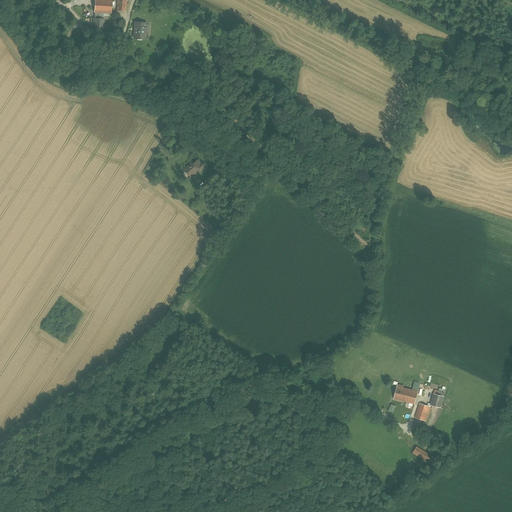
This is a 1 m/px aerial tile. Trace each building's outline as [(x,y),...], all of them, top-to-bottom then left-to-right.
[(112,0),(95,0),(94,13),(95,13),(104,13),(111,14),(112,0)] [(118,0),(118,11),(126,11),(126,0),(118,0)] [(94,18),(94,23),(95,23),(94,30),(104,31),(105,19),(103,19),(94,18)] [(150,24),(136,23),(135,37),(149,38),(150,24)] [(194,164),(193,163),(185,170),(191,177),(199,170),(200,171),(205,166),(202,162),(200,164),(197,161),(194,164)] [(414,382),(412,390),(418,391),(420,383),(414,382)] [(403,386),(398,384),(394,399),(403,401),(406,388),(403,387),(403,386)] [(412,390),(406,388),(403,401),(415,404),(418,391),(412,390)] [(433,394),(431,394),(429,406),(431,406),(436,408),(439,396),(433,394)] [(387,411),(392,413),(396,406),(391,404),(387,411)] [(431,407),(423,404),(418,418),(426,421),(431,407)] [(416,447),(411,455),(427,466),(433,457),(416,447)]
